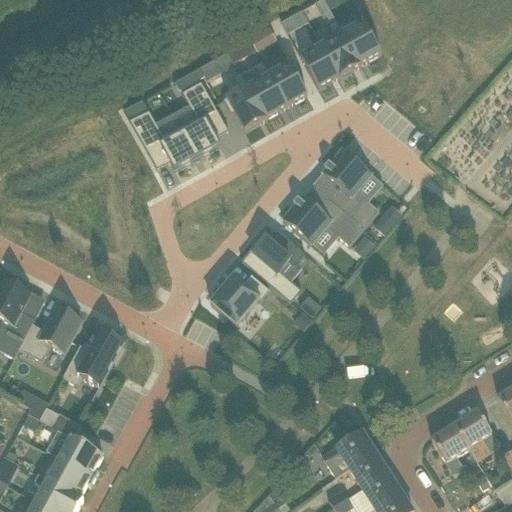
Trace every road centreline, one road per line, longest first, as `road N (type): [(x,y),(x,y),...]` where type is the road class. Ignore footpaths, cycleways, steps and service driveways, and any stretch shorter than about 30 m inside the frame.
road 1 (residential): [(194,289),(156,215),(163,206),(345,112)]
road 2 (residential): [(194,289),(345,112)]
road 3 (residential): [(431,511),(403,456),(414,428),(511,368)]
road 4 (residential): [(180,348),(91,511)]
road 5 (residential): [(0,249),(154,333)]
